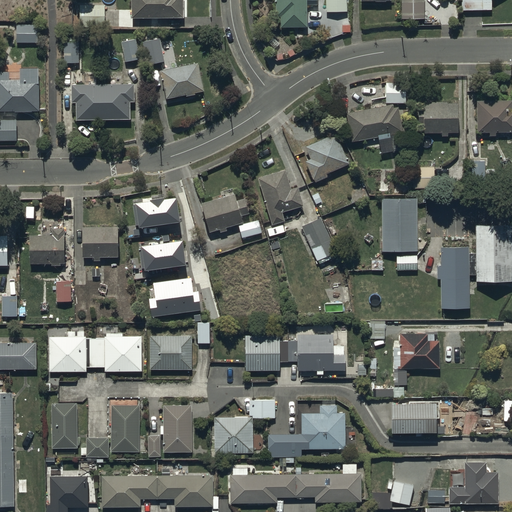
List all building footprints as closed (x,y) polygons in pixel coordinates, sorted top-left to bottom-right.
[(131,0),(132,17),(183,17),(182,0),(131,0)] [(275,0),(276,16),(281,16),(281,26),(306,26),(306,5),(316,5),(315,0),(275,0)] [(325,0),(326,11),(347,11),(346,0),(325,0)] [(424,0),(401,0),(401,18),(424,18),(424,0)] [(460,0),(461,10),(491,10),(491,0),(460,0)] [(105,5),(80,5),(80,27),(105,27),(105,5)] [(16,23),(16,42),(37,43),(38,23),(16,23)] [(157,34),(144,38),(150,61),(163,58),(157,34)] [(122,41),(124,61),(139,59),(136,39),(122,41)] [(64,42),(64,63),(78,63),(78,42),(64,42)] [(197,61),(160,70),(166,98),(186,94),(187,96),(195,94),(194,92),(203,90),(197,61)] [(0,110),(39,110),(38,68),(20,68),(20,70),(12,70),(12,78),(9,79),(9,72),(8,72),(8,65),(0,65),(0,110)] [(406,82),(385,82),(385,102),(406,102),(406,82)] [(76,101),(76,120),(128,119),(128,102),(133,102),(133,83),(72,84),(72,101),(76,101)] [(511,100),(476,101),(476,131),(489,131),(489,137),(495,136),(495,132),(511,131),(511,108),(511,100)] [(457,131),(456,102),(423,102),(423,107),(418,107),(418,124),(424,124),(424,132),(441,132),(441,136),(448,136),(447,132),(457,131)] [(393,105),(346,113),(351,141),(378,136),(381,154),(407,149),(399,106),(393,107),(393,105)] [(0,119),(0,140),(16,140),(16,120),(0,119)] [(349,162),(336,133),(305,147),(310,159),(307,160),(316,182),(328,176),(326,172),(349,162)] [(485,161),(469,161),(469,181),(485,181),(485,161)] [(412,166),(412,188),(433,188),(434,166),(412,166)] [(284,169),(257,178),(272,223),(283,219),(281,212),(302,206),(296,187),(291,189),(284,169)] [(389,194),(389,182),(379,182),(379,194),(389,194)] [(179,216),(175,192),(164,194),(163,192),(150,193),(150,195),(134,198),(138,223),(179,216)] [(234,193),(201,203),(210,232),(220,229),(221,232),(228,230),(227,227),(242,222),(240,215),(249,212),(245,198),(236,201),(234,193)] [(381,199),(382,250),(418,250),(417,199),(381,199)] [(320,217),(301,226),(317,260),(336,251),(320,217)] [(258,220),(239,225),(242,237),(262,232),(258,220)] [(510,222),(473,223),(474,282),(511,282),(510,222)] [(83,226),(82,256),(93,256),(93,260),(100,260),(100,256),(117,256),(118,227),(83,226)] [(52,234),(29,234),(30,263),(52,263),(52,265),(60,265),(60,263),(64,263),(64,228),(52,228),(52,234)] [(185,259),(181,234),(141,240),(144,265),(185,259)] [(468,305),(467,246),(441,247),(442,264),(436,265),(436,277),(440,277),(440,305),(468,305)] [(397,256),(397,269),(416,269),(416,256),(397,256)] [(87,270),(75,270),(75,298),(87,298),(87,281),(92,281),(92,275),(99,275),(99,268),(91,268),(91,275),(87,275),(87,270)] [(193,289),(191,275),(153,280),(155,296),(149,297),(151,315),(200,308),(197,289),(193,289)] [(71,281),(56,281),(56,301),(71,301),(71,281)] [(17,316),(17,296),(2,296),(2,316),(17,316)] [(209,322),(198,322),(198,343),(209,343),(209,322)] [(105,367),(104,338),(86,338),(86,336),(84,336),(84,331),(77,331),(77,335),(75,335),(75,331),(68,331),(68,336),(49,336),(49,371),(87,371),(86,367),(105,367)] [(394,347),(394,368),(440,368),(440,339),(436,339),(436,333),(400,332),(400,347),(394,347)] [(104,338),(105,367),(105,371),(143,371),(142,336),(122,336),(122,333),(106,333),(106,336),(104,336),(104,338)] [(296,370),(317,370),(317,374),(323,374),(323,370),(343,370),(346,370),(346,343),(333,343),(333,334),(297,334),(297,340),(279,340),(279,336),(246,335),(245,370),(278,370),(278,361),(296,362),(296,370)] [(149,335),(149,368),(192,369),(193,335),(149,335)] [(0,342),(0,368),(36,369),(36,342),(0,342)] [(407,370),(398,370),(398,384),(407,384),(407,370)] [(0,392),(0,505),(13,505),(13,392),(0,392)] [(215,442),(215,452),(253,452),(252,418),(274,418),(274,400),(249,400),(249,416),(214,417),(214,419),(211,419),(211,442),(215,442)] [(51,403),(52,448),(78,447),(77,403),(51,403)] [(437,403),(391,403),(391,432),(437,432),(437,403)] [(140,405),(112,404),(111,451),(139,451),(140,405)] [(301,433),(268,433),(268,456),(279,456),(279,466),(286,466),(286,463),(294,463),(294,456),(302,456),(301,448),(345,447),(345,412),(336,412),(335,404),(320,404),(320,413),(301,413),(301,433)] [(163,433),(163,451),(192,451),(192,405),(163,405),(163,425),(160,425),(160,433),(163,433)] [(160,435),(148,435),(148,456),(160,456),(160,435)] [(86,454),(86,456),(108,456),(108,437),(86,437),(86,447),(81,447),(81,454),(86,454)] [(459,486),(448,486),(448,503),(498,502),(497,470),(485,471),(485,461),(464,462),(464,480),(459,480),(459,486)] [(296,497),(295,473),(247,473),(247,467),(232,467),(232,474),(231,474),(230,502),(276,503),(277,497),(296,497)] [(295,473),(296,497),(314,496),(314,502),(361,502),(361,473),(295,473)] [(156,498),(157,474),(102,475),(102,507),(141,506),(141,499),(156,498)] [(157,474),(156,498),(174,498),(175,507),(214,506),(214,474),(157,474)] [(87,476),(50,476),(50,504),(46,504),(46,511),(67,511),(67,506),(87,506),(87,476)] [(409,504),(413,485),(411,484),(412,482),(397,479),(396,482),(394,482),(391,493),(372,493),(372,509),(392,509),(392,500),(409,504)] [(444,490),(427,490),(427,501),(444,502),(444,490)]
